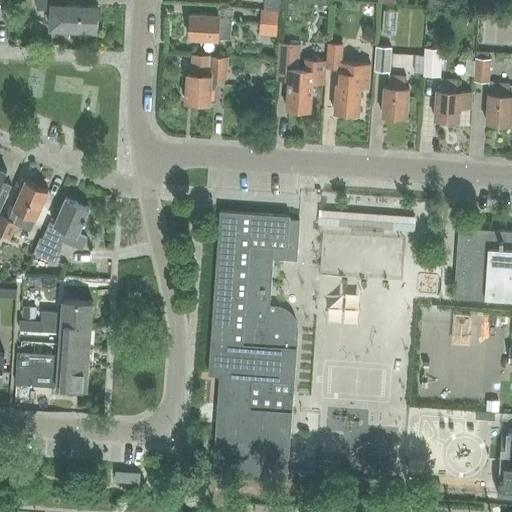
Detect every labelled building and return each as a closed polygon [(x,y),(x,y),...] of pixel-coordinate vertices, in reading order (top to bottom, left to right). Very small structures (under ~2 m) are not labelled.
[(67,0),(37,0),(37,9),(53,9),(52,27),(64,28),(64,29),(97,30),(98,6),(67,5),(67,3),(67,0)] [(265,0),(265,9),(277,10),(281,10),(281,0),(265,0)] [(261,9),(260,33),(276,34),(277,10),(265,9),(261,9)] [(466,11),(462,21),(473,26),(477,16),(466,11)] [(219,14),(190,12),(189,37),(218,39),(218,37),(230,37),(231,17),(219,16),(219,14)] [(324,83),(325,67),(327,67),(328,60),(305,58),(304,69),(299,68),(301,43),(279,42),(276,80),(289,81),(287,108),(294,109),(311,110),(313,83),(321,83),(324,83)] [(327,67),(342,68),(340,84),(336,83),(335,112),(359,113),(361,85),(369,85),(371,62),(342,60),(343,44),(329,43),(328,56),(328,60),(327,67)] [(377,46),(375,70),(389,71),(391,47),(377,46)] [(425,74),(427,74),(440,75),(442,50),(426,49),(425,74)] [(228,78),(228,65),(229,58),(193,56),(192,65),(192,74),(188,73),(186,101),(188,101),(193,101),(211,103),(213,77),(216,77),(224,77),(228,78)] [(476,60),(476,67),(475,83),(489,84),(490,61),(476,60)] [(382,115),(407,116),(408,88),(405,88),(406,76),(388,75),(388,87),(384,86),(382,115)] [(437,90),(435,118),(444,119),(444,121),(447,124),(453,125),(456,122),(457,120),(459,120),(460,106),(472,107),(473,92),(458,91),(458,79),(442,79),(441,90),(437,90)] [(511,85),(493,84),(492,96),(488,96),(486,124),(511,126),(511,107),(511,85)] [(0,215),(13,185),(3,181),(7,171),(0,167),(0,215)] [(0,235),(10,240),(11,240),(18,224),(30,230),(35,217),(48,189),(26,179),(17,200),(14,207),(11,205),(5,218),(0,215),(0,235)] [(73,200),(69,199),(66,197),(54,224),(50,222),(43,237),(41,236),(34,252),(55,262),(56,258),(62,246),(57,243),(59,238),(82,248),(87,237),(77,233),(83,220),(85,221),(86,218),(84,218),(89,207),(73,200)] [(300,219),(299,219),(289,219),(290,215),(221,210),(209,374),(220,374),(217,421),(216,438),(213,470),(288,475),(290,443),(295,368),(298,329),(298,328),(298,326),(298,325),(297,323),(297,322),(296,320),(296,319),(295,318),(294,317),(293,316),(292,315),(291,314),(289,313),(288,312),(287,312),(285,311),(284,311),(282,311),(281,311),(270,310),(270,298),(271,293),(271,288),(271,284),(273,267),(273,258),(297,259),(298,248),(300,219)] [(486,297),(511,299),(511,231),(458,228),(453,298),(485,301),(486,297)] [(0,296),(16,298),(17,288),(0,286),(0,296)] [(42,310),(41,320),(91,323),(92,302),(62,300),(62,311),(42,310)] [(23,305),(23,319),(36,320),(37,306),(23,305)] [(61,332),(60,343),(89,345),(91,323),(41,320),(37,320),(36,320),(23,319),(21,319),(21,329),(41,331),(61,332)] [(18,352),(17,362),(88,366),(89,345),(60,343),(59,354),(18,352)] [(88,366),(17,362),(16,384),(19,384),(27,385),(31,385),(57,387),(86,388),(88,366)] [(487,400),(487,410),(498,411),(499,400),(487,400)] [(483,412),(482,423),(494,424),(495,413),(483,412)] [(511,434),(505,434),(505,435),(500,435),(496,495),(511,495),(511,434)] [(316,471),(339,473),(340,461),(317,459),(316,471)]
